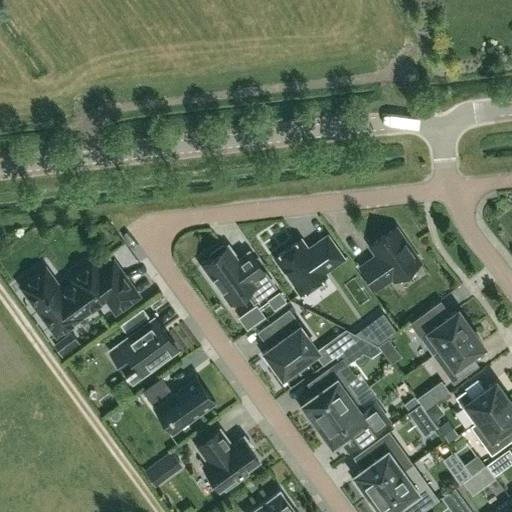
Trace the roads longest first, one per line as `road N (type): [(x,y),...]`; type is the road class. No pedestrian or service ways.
road 1 (residential): [(343,511),(160,255),(159,237),(184,217),(449,190)]
road 2 (tertiary): [(0,167),(394,118),(441,126)]
